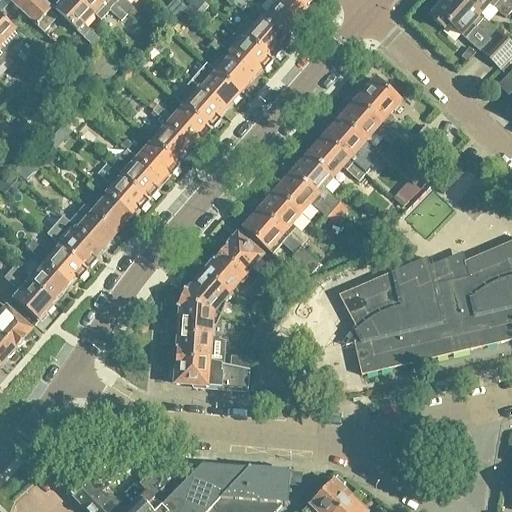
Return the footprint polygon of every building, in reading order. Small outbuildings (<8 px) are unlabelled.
[(7,0),(9,2),(10,0),(0,0),(0,16),(7,10),(6,2),(4,0),(7,0)] [(49,10),(38,0),(10,0),(9,2),(35,26),(35,25),(44,33),(56,19),(48,12),(49,10)] [(92,16),(76,0),(61,0),(52,10),(77,33),(92,46),(99,39),(84,25),(92,16)] [(125,16),(109,0),(76,0),(92,16),(94,15),(100,21),(110,11),(121,21),(125,16)] [(109,0),(125,16),(132,8),(123,0),(109,0)] [(246,7),(243,5),(238,0),(236,0),(233,3),(242,12),(246,7)] [(285,0),(280,5),(296,20),(311,3),(310,2),(312,0),(311,0),(285,0)] [(511,56),(511,47),(477,17),(458,0),(445,0),(444,1),(440,1),(435,7),(436,11),(429,18),(442,30),(447,25),(460,37),(470,25),(487,40),(478,50),(500,70),(511,56)] [(510,12),(497,0),(458,0),(477,17),(487,6),(503,20),(510,12)] [(511,0),(497,0),(510,12),(511,9),(511,0)] [(301,24),(296,20),(280,5),(278,3),(261,21),(286,42),(301,24)] [(189,7),(183,13),(195,23),(200,17),(189,7)] [(9,57),(25,41),(0,17),(0,48),(7,55),(9,57)] [(261,21),(260,20),(255,25),(248,19),(238,31),(273,62),(274,60),(275,60),(282,52),(279,49),(286,42),(261,21)] [(271,63),(273,62),(238,31),(237,31),(222,48),(223,49),(231,56),(254,78),(262,69),(264,72),(272,63),(271,63)] [(223,49),(222,48),(215,42),(210,47),(218,55),(223,49)] [(159,46),(154,50),(160,56),(164,51),(161,48),(159,46)] [(7,55),(0,48),(0,67),(9,57),(7,55)] [(152,49),(146,55),(152,62),(159,56),(152,49)] [(254,78),(231,56),(215,74),(239,95),(254,78)] [(224,112),(239,95),(215,74),(206,66),(190,83),(224,112)] [(508,96),(511,92),(511,71),(497,87),(508,96)] [(388,116),(400,103),(374,81),(371,85),(367,85),(363,90),(363,93),(356,101),(397,138),(416,156),(435,137),(425,127),(414,138),(388,116)] [(224,112),(190,83),(175,100),(183,108),(211,132),(212,130),(213,131),(220,122),(217,120),(224,112)] [(49,101),(36,115),(46,124),(58,110),(49,101)] [(211,132),(183,108),(173,119),(153,101),(148,107),(193,147),(200,139),(203,142),(210,133),(211,132)] [(397,138),(356,101),(339,120),(365,142),(374,132),(390,146),(397,138)] [(193,147),(148,107),(144,112),(157,123),(160,126),(158,129),(156,128),(147,138),(152,142),(180,167),(181,165),(182,166),(189,157),(186,155),(193,147)] [(355,153),(365,142),(339,120),(323,138),(364,174),(371,167),(355,153)] [(364,174),(323,138),(307,156),(333,179),(342,168),(357,182),(364,174)] [(126,141),(121,146),(126,151),(130,154),(135,149),(126,141)] [(152,142),(136,159),(162,182),(169,174),(172,177),(179,168),(180,167),(152,142)] [(162,182),(136,159),(130,154),(126,151),(111,168),(113,170),(120,176),(149,202),(150,200),(151,201),(158,192),(155,190),(162,182)] [(323,189),(333,179),(307,156),(291,175),(341,219),(348,211),(323,189)] [(25,159),(12,174),(22,183),(35,168),(25,159)] [(460,160),(435,186),(445,196),(471,170),(460,160)] [(149,202),(120,176),(113,170),(103,181),(110,187),(104,194),(107,197),(107,196),(131,217),(138,210),(141,212),(148,204),(147,204),(149,202)] [(341,219),(291,175),(275,193),(300,215),(309,205),(325,219),(334,226),(341,219)] [(96,195),(101,189),(92,181),(87,187),(96,195)] [(404,209),(420,191),(408,181),(392,198),(404,209)] [(291,226),(300,215),(275,193),(259,211),(300,248),(307,240),(291,226)] [(116,235),(131,217),(107,196),(107,197),(92,213),(116,235)] [(100,252),(116,235),(92,213),(83,206),(68,224),(75,229),(100,252)] [(300,248),(259,211),(242,230),(271,256),(281,245),(293,256),(291,258),(303,269),(295,277),(298,281),(310,276),(320,266),(309,255),(300,248)] [(100,252),(75,229),(59,247),(88,272),(88,271),(89,271),(96,263),(93,260),(100,252)] [(261,258),(237,237),(236,238),(235,237),(234,238),(231,237),(225,244),(225,248),(219,255),(244,277),(261,258)] [(88,272),(59,247),(55,243),(46,253),(33,241),(26,248),(44,264),(70,287),(76,280),(79,282),(87,274),(86,273),(88,272)] [(361,376),(511,341),(511,242),(464,263),(465,268),(452,270),(443,271),(429,270),(427,259),(339,297),(357,331),(352,336),(349,340),(345,346),(354,344),(361,376)] [(244,277),(219,255),(213,262),(210,261),(204,268),(205,272),(204,273),(229,294),(244,277)] [(70,287),(44,264),(43,265),(45,266),(30,283),(54,305),(70,287)] [(54,305),(30,283),(13,268),(4,279),(19,292),(13,300),(38,322),(54,305)] [(229,294),(204,273),(187,293),(184,292),(180,300),(212,314),(222,302),(225,305),(232,297),(229,294)] [(259,275),(254,283),(266,290),(271,283),(259,275)] [(266,290),(254,283),(249,290),(260,298),(266,290)] [(211,328),(212,314),(180,300),(177,308),(179,311),(177,336),(210,337),(215,338),(215,329),(211,328)] [(258,313),(244,304),(241,311),(254,319),(258,313)] [(31,331),(6,308),(0,314),(0,334),(16,349),(18,347),(20,347),(24,343),(24,340),(26,338),(25,337),(31,331)] [(261,352),(267,336),(256,332),(250,348),(261,352)] [(16,349),(0,334),(0,366),(0,367),(8,358),(10,358),(13,354),(14,351),(15,349),(16,350),(16,349)] [(225,342),(215,338),(210,337),(177,336),(177,338),(173,339),(173,348),(176,351),(175,360),(208,362),(224,366),(225,342)] [(231,357),(230,367),(247,371),(248,358),(231,357)] [(230,367),(224,366),(208,362),(175,360),(174,372),(171,373),(170,380),(173,383),(173,384),(174,385),(192,386),(193,389),(202,390),(205,387),(214,388),(217,391),(246,393),(247,371),(230,367)] [(124,471),(126,471),(125,461),(59,470),(57,482),(84,510),(99,494),(102,497),(109,489),(109,484),(112,484),(111,477),(124,475),(124,471)] [(217,511),(213,508),(221,500),(247,470),(161,463),(138,487),(143,492),(145,494),(126,511),(217,511)] [(287,505),(289,474),(247,470),(221,500),(213,508),(217,511),(273,511),(282,504),(287,505)] [(334,511),(349,498),(332,481),(301,511),(334,511)] [(86,511),(123,511),(143,492),(138,487),(135,484),(119,499),(109,489),(102,497),(99,494),(84,510),(86,511)] [(362,511),(349,498),(334,511),(362,511)]
